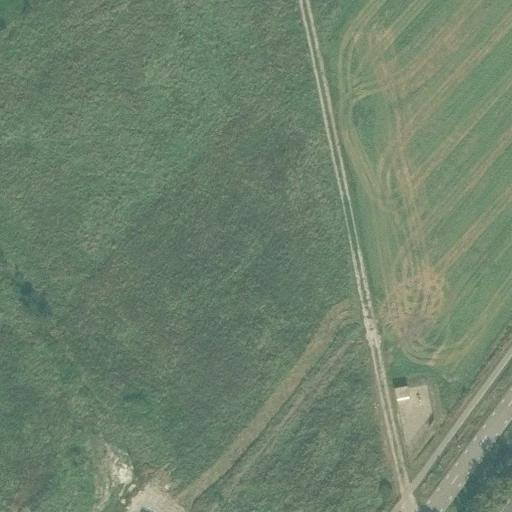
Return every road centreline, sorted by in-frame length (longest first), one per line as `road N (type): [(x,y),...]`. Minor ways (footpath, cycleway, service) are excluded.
road 1 (track): [(411,511),(300,0)]
road 2 (unclassified): [(435,511),(511,407)]
